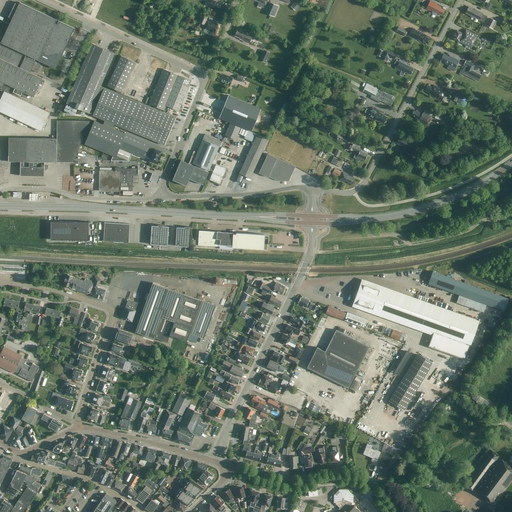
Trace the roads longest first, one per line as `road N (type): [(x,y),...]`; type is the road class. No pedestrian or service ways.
road 1 (unclassified): [(311,187),(360,187),(460,0)]
road 2 (unclassified): [(221,445),(302,270),(312,223)]
road 3 (residential): [(78,426),(110,311),(45,286),(0,281)]
road 4 (primary): [(222,215),(0,205)]
road 5 (residential): [(390,511),(356,477),(286,482),(227,465)]
road 6 (residential): [(205,76),(43,0)]
road 7 (unclassified): [(0,191),(162,197)]
road 8 (unclassified): [(162,197),(311,187)]
road 9 (unclassified): [(208,460),(78,426)]
road 10 (primary): [(390,216),(459,195),(511,163)]
road 11 (residential): [(162,197),(205,76)]
